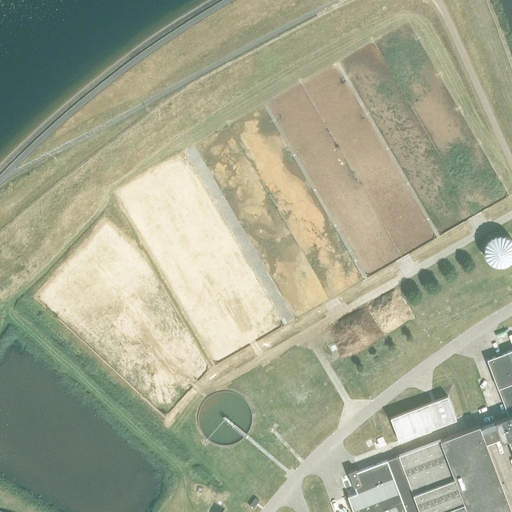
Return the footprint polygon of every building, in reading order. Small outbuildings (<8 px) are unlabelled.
[(484,251),(484,253),(484,254),(485,255),(485,257),(486,258),(487,259),(488,260),(489,261),(490,262),(491,263),(492,263),(493,264),(495,265),(496,265),(497,265),(499,265),(500,266),(502,265),(503,265),(504,265),(506,264),(507,264),(508,263),(509,262),(510,262),(511,261),(511,259),(511,238),(511,237),(510,236),(509,236),(507,235),(506,234),(505,234),(503,233),(502,233),(501,233),(499,233),(498,233),(496,233),(495,234),(494,234),(492,235),(491,236),(490,236),(489,237),(488,238),(487,239),(486,240),(485,242),(485,243),(484,244),(484,246),(484,247),(484,248),(484,250),(484,251)] [(357,492),(348,496),(353,511),(438,511),(439,511),(511,511),(511,509),(511,508),(487,442),(500,437),(502,441),(508,439),(511,448),(511,349),(487,359),(509,416),(494,422),(493,422),(481,427),(480,424),(448,436),(440,439),(441,439),(440,439),(400,455),(399,455),(387,459),(356,471),(356,469),(349,471),(349,474),(354,486),(355,486),(357,492)] [(448,396),(392,417),(400,439),(457,418),(448,396)] [(257,505),(262,496),(257,494),(252,502),(257,505)] [(210,511),(222,511),(226,506),(216,500),(210,511)]
